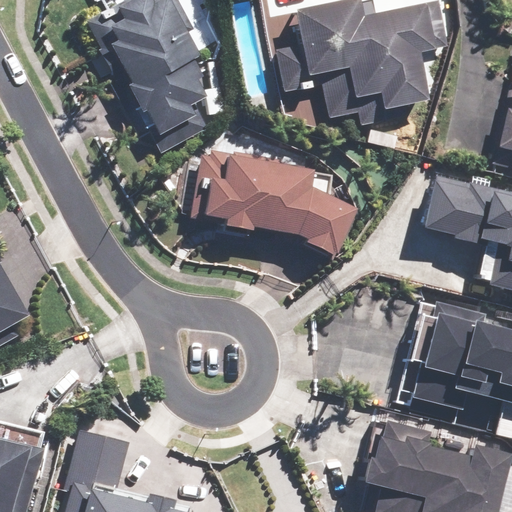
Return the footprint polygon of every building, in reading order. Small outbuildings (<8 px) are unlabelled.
[(193,27),(178,0),(123,0),(85,20),(113,73),(106,77),(137,135),(149,129),(161,152),(204,129),(190,104),(207,95),(198,78),(204,75),(194,56),(201,53),(188,30),(193,27)] [(360,0),(333,0),(296,7),(303,43),(275,49),(283,91),(320,84),(327,118),(357,112),(360,125),(407,116),(405,104),(429,99),(420,51),(447,45),(437,0),(436,0),(363,14),(360,0)] [(511,80),(509,80),(488,162),(511,167),(511,80)] [(232,153),(210,149),(208,156),(200,154),(189,218),(254,229),(254,225),(295,232),(307,238),(306,240),(332,253),(333,250),(336,251),(357,207),(312,186),(315,168),(279,162),(279,159),(233,151),(232,153)] [(497,237),(486,280),(511,286),(511,190),(466,177),(465,182),(435,174),(422,224),(482,241),(484,233),(497,237)] [(0,344),(19,334),(14,325),(30,315),(0,262),(6,259),(0,248),(0,243),(3,241),(0,236),(0,344)] [(483,310),(436,296),(405,404),(452,418),(455,405),(459,406),(465,386),(511,399),(511,322),(482,314),(483,310)] [(495,511),(510,450),(472,441),(470,451),(429,442),(432,428),(381,417),(373,450),(369,449),(363,476),(378,479),(370,511),(495,511)] [(192,511),(193,508),(171,503),(174,492),(148,486),(145,496),(115,489),(127,439),(75,426),(60,488),(67,489),(60,511),(192,511)] [(0,511),(22,511),(39,448),(0,437),(0,511)]
